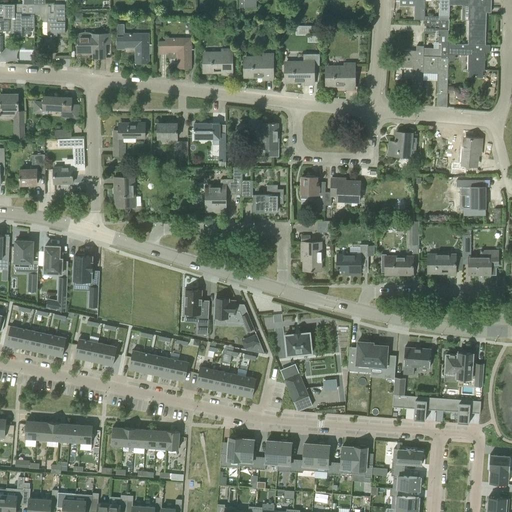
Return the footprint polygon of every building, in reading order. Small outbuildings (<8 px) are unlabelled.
[(245,8),(245,9),(256,9),(256,0),(238,0),(239,8),(245,8)] [(414,0),(414,19),(424,20),(424,16),(424,0),(414,0)] [(439,0),(439,16),(449,17),(449,5),(449,0),(439,0)] [(485,43),(486,7),(491,7),(491,0),(449,0),(449,5),(469,5),(468,41),(476,41),(476,43),(485,43)] [(23,4),(3,4),(3,17),(11,17),(11,36),(21,35),(21,15),(34,15),(34,4),(23,4)] [(45,4),(34,4),(34,15),(47,15),(47,35),(57,35),(57,33),(65,33),(65,21),(60,21),(60,17),(65,17),(65,4),(45,4)] [(82,14),(74,14),(74,22),(82,22),(82,14)] [(448,54),(448,52),(448,44),(448,29),(449,19),(449,17),(439,16),(424,16),(424,20),(424,25),(436,25),(436,24),(439,24),(439,26),(439,29),(438,29),(438,48),(423,48),(423,56),(441,56),(441,57),(448,58),(448,54)] [(117,49),(124,49),(124,46),(135,45),(135,63),(149,63),(149,33),(124,34),(124,24),(116,24),(117,49)] [(105,57),(105,34),(93,34),(91,33),(89,32),(87,32),(85,32),(84,36),(77,36),(77,52),(93,52),(93,58),(105,57)] [(165,41),(159,41),(159,53),(166,53),(166,50),(177,50),(177,68),(191,68),(191,45),(184,45),(184,38),(165,38),(165,41)] [(490,45),(485,45),(468,44),(448,44),(448,52),(448,54),(468,55),(467,70),(469,70),(469,76),(483,77),(483,70),(484,70),(485,52),(490,52),(490,45)] [(422,73),(423,73),(423,56),(423,48),(424,46),(416,46),(416,50),(398,50),(398,67),(412,67),(412,87),(422,88),(422,73)] [(222,71),(222,75),(232,74),(232,50),(222,50),(222,54),(203,55),(203,71),(222,71)] [(303,63),(285,64),(285,70),(285,80),(303,80),(303,84),(314,84),(313,74),(313,65),(319,65),(319,54),(303,54),(303,59),(303,63)] [(244,75),(263,75),(263,79),(273,79),(272,55),(263,55),(263,59),(244,59),(244,75)] [(423,56),(423,73),(437,73),(437,93),(447,94),(448,58),(441,57),(441,56),(423,56)] [(344,64),(344,68),(326,68),(326,85),(344,85),(344,89),(354,89),(354,64),(344,64)] [(0,94),(0,116),(13,116),(13,140),(24,140),(24,121),(17,121),(17,110),(18,110),(17,94),(0,94)] [(62,114),(71,114),(72,98),(43,96),(42,102),(34,101),(33,113),(47,114),(48,109),(62,110),(62,114)] [(251,129),(256,133),(257,156),(279,156),(279,139),(278,139),(278,123),(274,123),(274,122),(272,122),(272,123),(261,123),(261,121),(252,121),(251,129)] [(212,123),(194,123),(194,138),(212,138),(213,144),(219,144),(219,150),(225,150),(225,124),(219,124),(219,122),(212,122),(212,123)] [(113,130),(113,155),(123,155),(124,143),(121,143),(121,138),(136,138),(145,138),(145,123),(127,123),(127,125),(119,125),(119,130),(113,130)] [(158,138),(177,138),(177,123),(158,123),(158,138)] [(410,157),(410,158),(415,158),(416,157),(417,154),(415,152),(416,138),(411,137),(412,133),(397,132),(395,144),(389,143),(388,155),(410,157)] [(228,137),(228,163),(244,163),(244,153),(238,153),(238,137),(228,137)] [(462,165),(467,165),(477,166),(478,152),(480,152),(481,139),(465,137),(464,147),(462,165)] [(73,138),(58,139),(58,147),(74,146),(73,138)] [(176,155),(188,155),(188,142),(176,142),(176,155)] [(36,171),(45,170),(44,154),(32,155),(32,169),(20,169),(20,184),(37,184),(36,171)] [(65,167),(53,167),(54,183),(72,183),(72,170),(75,170),(84,169),(84,161),(74,161),(65,161),(65,167)] [(241,194),(242,181),(242,167),(233,167),(233,179),(220,179),(220,186),(206,186),(206,211),(225,211),(225,194),(241,194)] [(318,191),(319,182),(317,182),(317,177),(315,177),(315,176),(306,175),(306,176),(301,176),(300,198),(308,199),(308,200),(313,201),(313,203),(315,205),(317,205),(317,210),(324,210),(324,205),(325,192),(318,191)] [(114,177),(114,186),(115,186),(116,207),(135,206),(134,176),(114,177)] [(331,192),(325,192),(324,205),(331,205),(331,195),(337,196),(337,200),(359,201),(360,181),(338,180),(338,178),(331,178),(331,192)] [(465,180),(465,187),(471,187),(471,207),(463,207),(463,215),(485,215),(485,186),(483,186),(483,180),(465,180)] [(252,181),(242,181),(241,194),(242,197),(252,197),(252,211),(277,211),(277,204),(283,204),(283,189),(277,189),(277,185),(267,185),(267,195),(252,195),(252,181)] [(317,221),(317,232),(331,232),(331,221),(317,221)] [(419,254),(419,221),(409,221),(409,250),(412,250),(412,254),(419,254)] [(0,235),(0,269),(1,269),(1,278),(8,278),(8,269),(9,246),(3,246),(3,235),(0,235)] [(462,253),(471,253),(471,235),(463,235),(462,253)] [(32,267),(33,241),(15,240),(14,266),(32,267)] [(303,270),(321,270),(321,242),(301,242),(301,256),(303,256),(303,270)] [(368,245),(368,244),(360,244),(360,255),(337,255),(337,273),(351,273),(351,274),(360,274),(360,260),(368,260),(368,255),(373,255),(373,245),(368,245)] [(61,273),(62,256),(62,252),(59,252),(60,246),(45,245),(45,252),(42,252),(42,262),(44,262),(44,272),(61,273)] [(498,267),(498,250),(490,250),(490,257),(468,257),(468,274),(496,274),(496,267),(498,267)] [(77,255),(74,255),(73,280),(91,280),(91,270),(92,270),(93,262),(92,262),(92,255),(85,255),(85,254),(78,254),(77,255)] [(448,274),(455,274),(456,254),(428,254),(428,272),(448,272),(448,274)] [(381,255),(381,273),(385,273),(385,274),(413,274),(413,264),(413,256),(386,256),(386,255),(381,255)] [(37,292),(38,274),(29,273),(28,291),(37,292)] [(66,312),(67,277),(58,277),(57,310),(66,312)] [(89,286),(88,306),(97,307),(98,287),(89,286)] [(202,312),(202,304),(203,304),(203,299),(202,299),(203,290),(193,290),(193,289),(186,288),(185,293),(187,293),(186,313),(197,313),(197,320),(199,321),(199,332),(209,333),(210,313),(202,312)] [(235,311),(236,301),(229,300),(229,298),(226,298),(226,297),(216,295),(215,318),(226,318),(226,322),(244,323),(248,331),(254,328),(248,313),(242,316),(240,311),(235,311)] [(10,325),(6,344),(17,346),(21,328),(10,325)] [(17,346),(25,348),(29,330),(21,328),(17,346)] [(38,332),(29,330),(25,348),(34,350),(38,332)] [(34,350),(43,352),(47,333),(38,332),(34,350)] [(285,335),(287,355),(311,352),(309,332),(300,333),(294,333),(294,334),(285,335)] [(47,333),(43,352),(52,354),(56,335),(47,333)] [(257,334),(249,337),(255,352),(265,354),(257,334)] [(66,338),(56,335),(52,354),(62,356),(66,338)] [(85,359),(89,341),(78,338),(75,356),(85,359)] [(371,368),(373,342),(367,342),(368,340),(360,339),(360,341),(358,341),(356,357),(349,357),(348,371),(356,371),(357,364),(370,365),(370,368),(371,368)] [(89,341),(85,359),(94,361),(98,342),(89,341)] [(94,361),(103,362),(106,344),(98,342),(94,361)] [(386,366),(388,343),(380,343),(380,345),(373,345),(373,342),(371,368),(385,369),(384,378),(394,378),(395,366),(386,366)] [(103,362),(113,365),(117,347),(106,344),(103,362)] [(419,349),(415,348),(405,347),(403,365),(404,365),(403,374),(413,374),(414,366),(430,367),(431,349),(419,348),(419,349)] [(143,352),(133,350),(129,368),(139,370),(143,352)] [(139,370),(148,372),(152,354),(143,352),(139,370)] [(482,386),(483,364),(475,363),(475,365),(472,365),(473,353),(456,352),(456,354),(447,354),(446,354),(446,356),(445,356),(444,362),(445,362),(445,373),(456,373),(456,377),(471,378),(474,378),(474,385),(482,386)] [(161,356),(152,354),(148,372),(157,374),(161,356)] [(157,374),(165,376),(169,358),(161,356),(157,374)] [(169,358),(165,376),(174,378),(178,360),(169,358)] [(174,378),(185,380),(189,362),(178,360),(174,378)] [(210,369),(200,367),(196,385),(207,387),(210,369)] [(216,389),(219,371),(210,369),(207,387),(216,389)] [(228,373),(219,371),(216,389),(224,391),(228,373)] [(237,374),(228,373),(224,391),(233,393),(237,374)] [(299,373),(284,379),(294,402),(308,396),(299,373)] [(246,376),(237,374),(233,393),(242,394),(246,376)] [(242,394),(252,397),(256,378),(246,376),(242,394)] [(394,394),(404,395),(405,378),(395,377),(394,394)] [(336,378),(322,380),(324,391),(337,389),(336,378)] [(393,394),(392,407),(414,408),(414,420),(425,421),(426,409),(436,410),(437,398),(393,394)] [(437,398),(436,410),(458,412),(457,423),(469,424),(470,413),(476,413),(480,413),(481,405),(481,401),(437,398)] [(36,438),(37,421),(26,420),(25,438),(36,438)] [(47,439),(48,422),(37,421),(36,438),(47,439)] [(58,440),(59,422),(48,422),(47,439),(58,440)] [(69,441),(70,424),(60,423),(60,422),(59,422),(58,440),(69,441)] [(80,442),(81,424),(70,424),(69,441),(80,442)] [(91,442),(93,425),(81,424),(80,442),(91,442)] [(123,445),(124,427),(123,427),(123,428),(112,427),(111,444),(123,445)] [(134,446),(135,428),(124,427),(123,445),(134,446)] [(145,446),(146,429),(135,428),(134,446),(145,446)] [(156,447),(157,430),(146,429),(145,446),(156,447)] [(166,448),(168,430),(167,430),(167,431),(157,430),(156,447),(166,448)] [(178,449),(179,431),(168,430),(166,448),(178,449)] [(221,454),(220,466),(227,467),(239,468),(241,438),(236,438),(236,436),(231,436),(231,437),(229,437),(228,454),(221,454)] [(241,438),(239,468),(240,468),(240,465),(251,466),(251,469),(258,469),(259,456),(253,456),(254,439),(242,438),(241,438)] [(259,456),(258,469),(265,470),(265,465),(277,466),(279,441),(267,440),(265,457),(259,456)] [(279,441),(277,466),(278,466),(278,463),(290,464),(289,471),(296,472),(297,459),(290,459),(292,442),(286,442),(287,440),(281,440),(281,441),(279,441)] [(392,461),(391,468),(404,469),(405,463),(421,464),(421,462),(423,462),(423,457),(422,457),(422,451),(415,450),(415,449),(405,449),(405,450),(402,449),(402,442),(397,442),(397,449),(393,449),(392,461)] [(297,459),(296,472),(302,472),(303,470),(315,471),(317,444),(304,443),(303,460),(297,459)] [(317,444),(315,471),(327,472),(327,474),(334,475),(334,462),(328,462),(329,445),(324,444),(324,443),(319,443),(319,444),(317,444)] [(355,446),(353,474),(365,474),(365,477),(372,477),(372,474),(372,467),(373,465),(366,464),(367,447),(365,447),(365,446),(360,445),(360,447),(355,446)] [(334,462),(334,475),(340,475),(341,473),(353,474),(355,446),(354,446),(354,447),(342,446),(341,462),(334,462)] [(489,464),(489,469),(490,469),(508,471),(509,471),(510,456),(490,455),(489,459),(489,460),(489,463),(489,464)] [(15,459),(15,467),(29,468),(29,463),(30,461),(15,459)] [(372,467),(372,474),(387,475),(387,468),(372,467)] [(391,468),(391,475),(393,476),(392,488),(403,489),(419,490),(420,477),(404,476),(404,469),(391,468)] [(490,469),(489,483),(507,484),(508,471),(490,469)] [(390,488),(389,495),(392,496),(391,508),(418,510),(418,508),(420,508),(420,502),(418,502),(419,497),(402,496),(403,489),(392,488),(390,488)] [(6,494),(4,511),(15,511),(16,504),(17,495),(6,494)] [(75,499),(73,511),(85,511),(91,511),(91,510),(92,497),(92,495),(75,494),(75,499)] [(127,500),(125,511),(131,511),(132,505),(133,496),(127,495),(127,500)] [(486,502),(486,510),(506,511),(508,511),(509,498),(488,497),(488,502),(486,502)] [(28,505),(27,511),(39,511),(40,498),(29,498),(28,505)] [(40,498),(39,511),(50,511),(51,503),(51,499),(40,498)] [(63,499),(62,511),(73,511),(75,499),(63,499)] [(453,501),(452,511),(465,511),(466,502),(453,501)] [(108,511),(109,503),(98,503),(97,511),(108,511)] [(119,511),(120,504),(109,503),(108,511),(119,511)]
